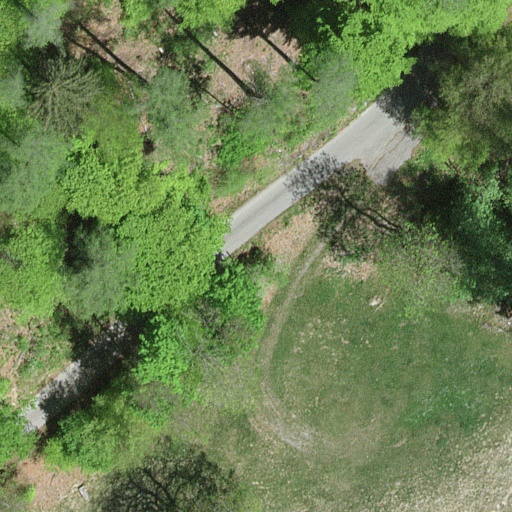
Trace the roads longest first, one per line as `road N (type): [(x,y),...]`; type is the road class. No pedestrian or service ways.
road 1 (track): [(0,430),(151,317),(367,132),(493,0)]
road 2 (track): [(511,330),(367,132)]
